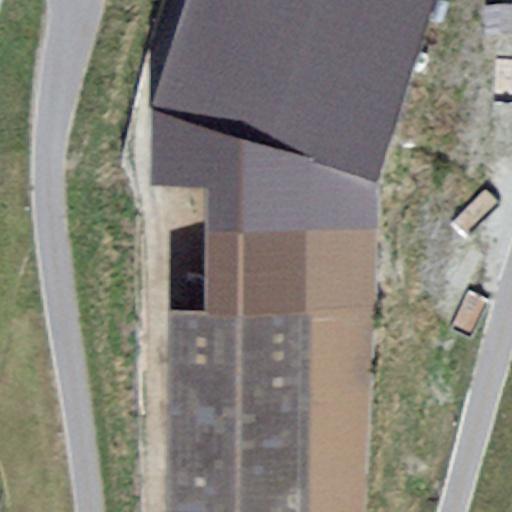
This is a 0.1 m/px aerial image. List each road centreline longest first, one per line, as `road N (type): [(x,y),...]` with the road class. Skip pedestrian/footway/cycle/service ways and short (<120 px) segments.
road 1 (tertiary): [(88,511),(58,288),(54,129),(76,0)]
road 2 (tertiary): [(511,297),(451,511)]
